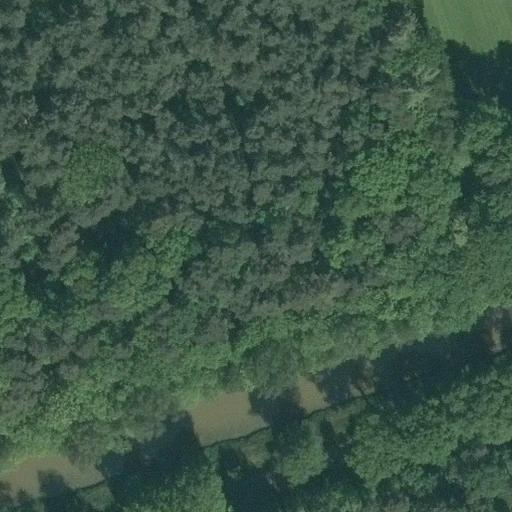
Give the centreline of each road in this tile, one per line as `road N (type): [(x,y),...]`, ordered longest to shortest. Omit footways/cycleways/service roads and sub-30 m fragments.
road 1 (track): [(511,118),(0,283)]
road 2 (unclassified): [(137,511),(511,391)]
